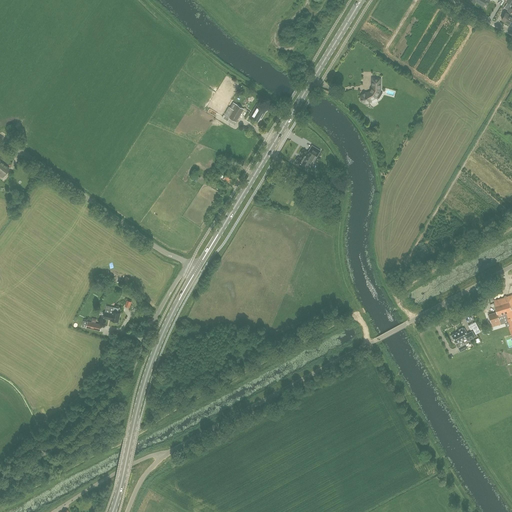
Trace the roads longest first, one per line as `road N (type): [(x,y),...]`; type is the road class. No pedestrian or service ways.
road 1 (track): [(370,342),(374,334),(342,256),(347,182),(335,149),(299,116),(229,74),(146,0)]
road 2 (track): [(370,342),(360,321),(345,317),(0,504)]
road 3 (unclassified): [(164,455),(511,266)]
road 4 (unclassified): [(0,494),(124,386),(188,262)]
road 5 (primary): [(197,268),(340,34)]
road 6 (primary): [(112,511),(146,375),(197,268)]
road 7 (unknown): [(511,81),(398,279),(395,289),(403,292)]
road 8 (residential): [(188,262),(0,135)]
road 9 (track): [(406,323),(511,500)]
road 10 (track): [(370,342),(473,511)]
road 11 (unclassified): [(53,511),(114,473),(164,455)]
road 12 (track): [(511,230),(403,292)]
